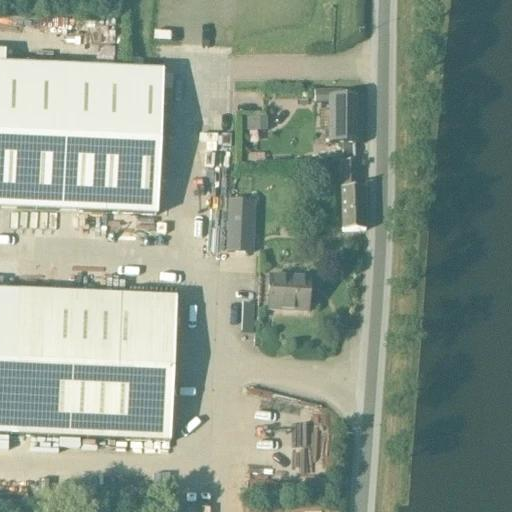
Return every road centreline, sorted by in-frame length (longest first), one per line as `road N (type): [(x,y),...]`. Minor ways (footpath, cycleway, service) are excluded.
road 1 (secondary): [(361,511),(386,0)]
road 2 (unknown): [(220,367),(201,468),(189,482),(0,468)]
road 3 (unknown): [(0,249),(181,258)]
